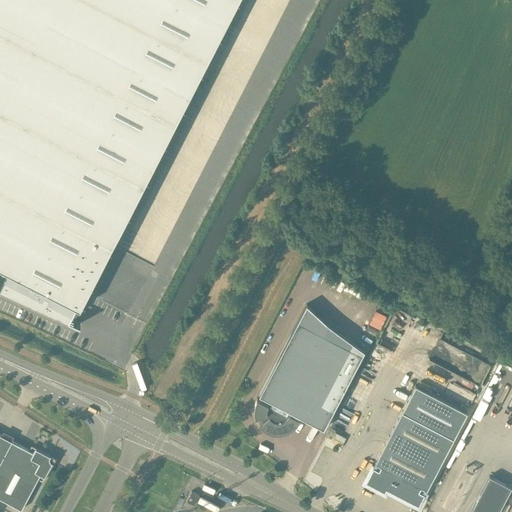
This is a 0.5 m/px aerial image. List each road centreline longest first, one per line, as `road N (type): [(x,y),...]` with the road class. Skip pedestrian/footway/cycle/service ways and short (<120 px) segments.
road 1 (unclassified): [(168,425),(389,0)]
road 2 (unknown): [(278,488),(291,461),(250,428),(246,410),(304,292),(360,329)]
road 3 (unclassified): [(308,511),(168,425)]
road 4 (unclassified): [(159,443),(305,511)]
road 5 (secondary): [(131,407),(0,354)]
